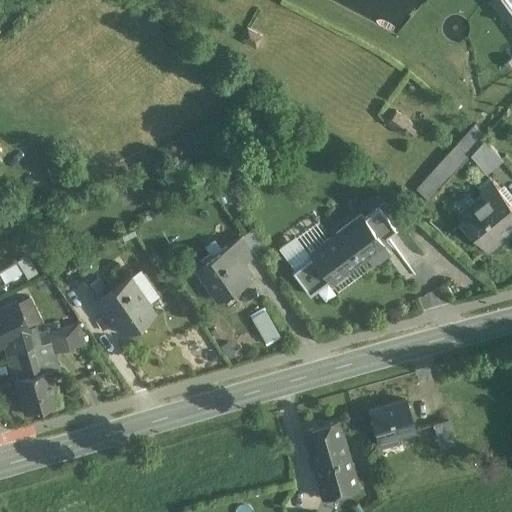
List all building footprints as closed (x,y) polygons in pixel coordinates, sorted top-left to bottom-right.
[(412,124),(396,112),(387,124),(403,136),(406,133),(412,137),(416,131),(410,127),(412,124)] [(485,138),(471,153),(486,173),(502,160),(485,138)] [(484,194),(459,214),(483,244),(498,233),(501,237),(511,227),(511,203),(493,180),(480,190),(484,194)] [(361,213),(308,252),(331,282),(383,243),(361,213)] [(242,234),(230,243),(243,261),(255,253),(242,234)] [(230,242),(199,263),(213,284),(211,285),(220,297),(253,274),(243,261),(230,243),(230,242)] [(16,261),(0,270),(0,272),(5,281),(22,271),(16,261)] [(156,292),(140,269),(130,276),(146,299),(156,292)] [(129,275),(98,297),(123,333),(154,311),(146,299),(130,276),(129,275)] [(15,301),(0,308),(0,342),(3,340),(29,328),(28,326),(15,301)] [(265,339),(279,331),(265,306),(252,313),(265,339)] [(77,321),(60,326),(66,347),(83,342),(77,321)] [(29,328),(3,340),(7,352),(35,344),(40,342),(37,331),(35,323),(28,326),(29,328)] [(60,326),(47,330),(50,339),(53,350),(66,347),(60,326)] [(47,328),(37,331),(40,342),(50,339),(47,330),(47,328)] [(35,344),(7,352),(24,412),(58,402),(48,368),(43,369),(35,344)] [(406,401),(370,411),(378,441),(414,431),(406,401)] [(339,420),(302,430),(321,497),(358,487),(339,420)] [(450,420),(433,424),(440,450),(457,445),(450,420)]
